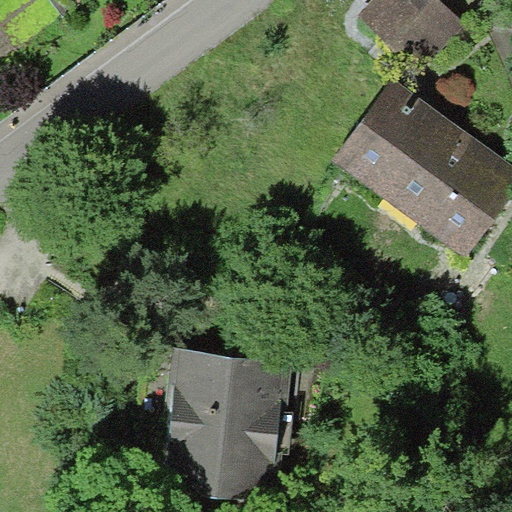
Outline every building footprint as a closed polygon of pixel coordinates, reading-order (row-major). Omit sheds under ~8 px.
[(58,18),(44,0),(0,0),(0,39),(10,54),(58,18)] [(44,0),(58,18),(82,0),(44,0)] [(412,71),(456,26),(429,0),(375,0),(358,18),(412,71)] [(461,252),(511,182),(384,87),(333,156),(461,252)] [(132,238),(87,210),(50,269),(94,297),(132,238)] [(227,474),(271,478),(284,361),(170,348),(155,488),(225,496),(227,474)]
